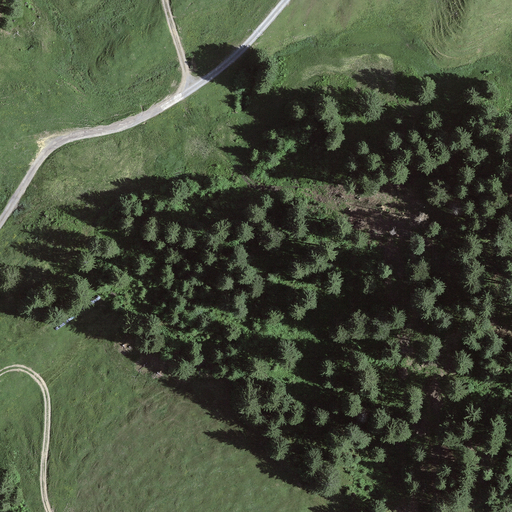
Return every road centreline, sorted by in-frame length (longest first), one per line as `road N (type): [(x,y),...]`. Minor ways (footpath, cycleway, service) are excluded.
road 1 (track): [(286,0),(249,42),(163,107),(54,145),(0,224)]
road 2 (track): [(50,511),(45,390),(27,370),(0,373)]
